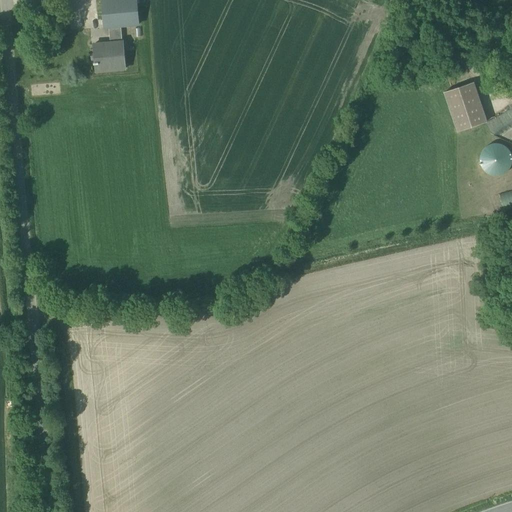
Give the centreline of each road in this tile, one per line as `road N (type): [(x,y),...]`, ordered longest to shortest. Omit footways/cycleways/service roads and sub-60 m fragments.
road 1 (unclassified): [(4,0),(49,511)]
road 2 (unclassified): [(511,62),(406,0)]
